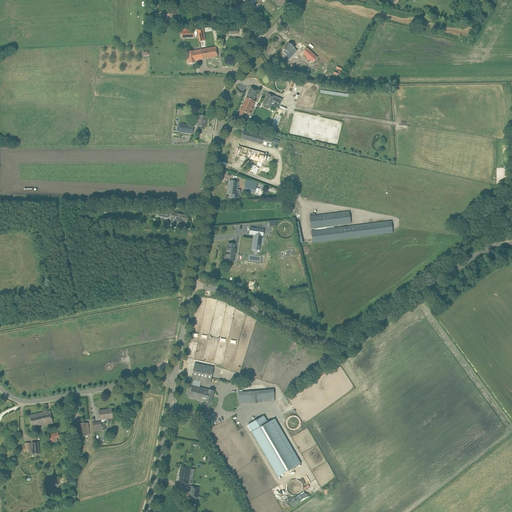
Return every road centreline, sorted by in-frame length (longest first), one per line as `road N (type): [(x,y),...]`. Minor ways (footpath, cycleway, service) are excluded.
road 1 (unclassified): [(511,243),(475,255),(338,341),(303,336),(235,297),(191,283)]
road 2 (unclassified): [(191,283),(227,93),(243,62),(299,0)]
road 3 (unclassified): [(174,376),(31,401),(0,388)]
road 4 (unknown): [(168,408),(275,405),(278,387),(237,378)]
road 5 (unclassified): [(147,511),(174,376)]
